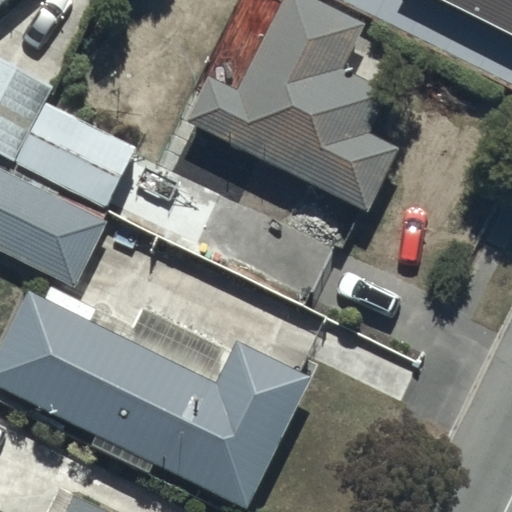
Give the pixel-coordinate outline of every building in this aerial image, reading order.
[(187,118),(367,208),(399,144),(371,130),(391,90),(343,66),(365,22),(321,0),(281,0),(237,88),(209,73),(187,118)] [(511,0),(446,0),(511,32),(511,0)] [(54,85),(0,56),(0,152),(104,209),(137,149),(46,100),(54,85)] [(109,219),(0,166),(0,250),(76,287),(109,219)] [(0,340),(0,381),(246,504),(310,376),(236,339),(216,380),(28,286),(0,340)] [(116,511),(77,492),(67,511),(116,511)]
